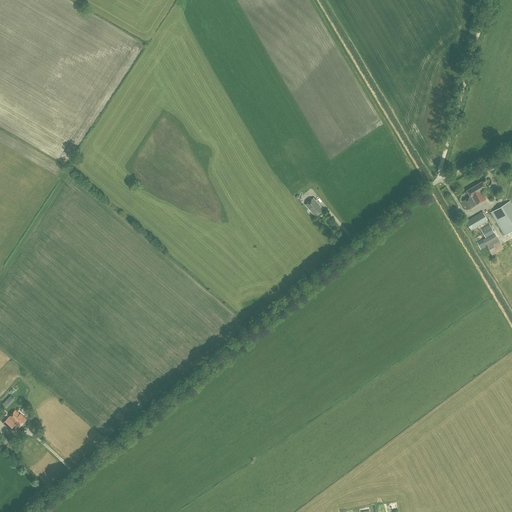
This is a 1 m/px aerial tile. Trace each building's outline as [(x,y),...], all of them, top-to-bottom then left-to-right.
[(470,196),(462,201),(468,209),(486,199),(481,190),(487,186),(483,180),(477,184),(466,190),(470,196)] [(305,204),(315,216),(323,209),(313,197),(305,204)] [(491,212),(505,235),(511,231),(511,205),(509,201),(491,212)] [(466,221),(471,230),(488,220),(482,211),(466,221)] [(486,245),(492,255),(504,248),(498,238),(497,238),(495,233),(489,224),(481,229),(483,234),(486,238),(483,240),(483,239),(477,242),(481,249),(486,246),(485,245),(486,245)] [(2,404),(7,408),(15,399),(11,395),(2,404)] [(3,423),(10,430),(15,425),(18,428),(27,419),(21,414),(21,415),(15,410),(3,423)] [(0,440),(0,443),(3,447),(11,438),(6,434),(0,440)]
